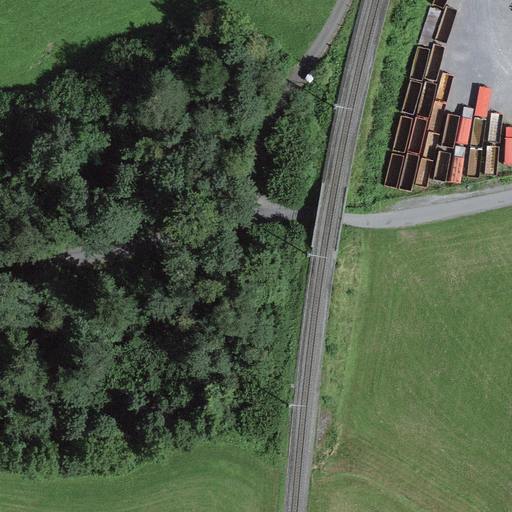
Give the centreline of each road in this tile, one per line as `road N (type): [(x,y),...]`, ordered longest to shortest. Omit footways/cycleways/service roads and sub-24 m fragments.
road 1 (unclassified): [(0,252),(140,218),(355,227),(434,222),(511,205)]
road 2 (track): [(236,218),(289,88),(344,0)]
